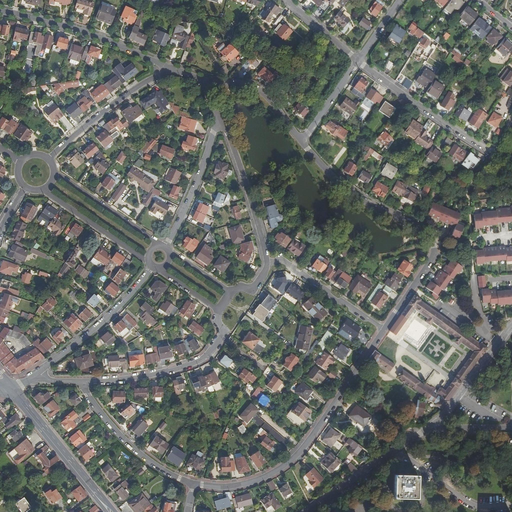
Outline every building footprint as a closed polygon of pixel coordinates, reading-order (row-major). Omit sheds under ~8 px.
[(93,3),(81,0),(77,0),(75,7),(84,10),(83,14),(89,16),(93,3)] [(463,2),(460,0),(450,0),(444,9),(450,14),(454,9),(458,9),(463,2)] [(383,4),(379,1),(370,13),(375,17),(383,4)] [(116,11),(101,4),(96,17),(107,22),(106,23),(111,24),(116,11)] [(264,12),(262,11),(259,17),(266,22),(267,21),(269,22),(270,19),(271,16),(270,16),(272,13),(276,15),(279,9),(270,4),(267,9),(266,9),(264,12)] [(468,6),(467,7),(477,15),(478,14),(468,6)] [(467,7),(459,16),(470,25),(477,15),(467,7)] [(126,21),(125,23),(131,26),(136,13),(125,8),(121,18),(126,21)] [(344,27),(345,26),(350,19),(340,10),(333,18),(339,22),(337,24),(340,26),(341,24),(344,27)] [(371,24),(369,22),(372,18),(367,14),(366,16),(368,18),(366,20),(364,18),(360,24),(367,29),(371,24)] [(273,23),(276,25),(283,17),(280,15),(273,23)] [(470,29),(472,31),(474,30),(480,34),(478,36),(482,39),(491,28),(485,23),(484,24),(478,19),(470,29)] [(136,21),(129,37),(143,43),(146,36),(137,32),(139,28),(140,23),(136,21)] [(273,31),(276,33),(284,40),(291,31),(283,25),(282,26),(279,24),(273,31)] [(424,33),(411,24),(408,28),(411,30),(409,33),(413,35),(415,33),(422,37),(424,33)] [(8,36),(10,27),(0,25),(0,31),(2,32),(2,35),(5,36),(5,35),(8,36)] [(179,25),(173,37),(182,41),(180,47),(184,49),(189,36),(184,34),(184,33),(183,32),(182,31),(183,27),(179,25)] [(386,41),(397,47),(406,33),(395,26),(386,41)] [(27,40),(29,31),(20,28),(18,37),(27,40)] [(488,39),(493,43),(495,45),(501,37),(493,29),(486,37),(488,39)] [(153,40),(158,42),(161,43),(160,44),(165,46),(170,35),(158,30),(153,40)] [(36,33),(31,31),(28,44),(38,46),(38,44),(41,44),(43,38),(40,37),(41,34),(36,32),(36,33)] [(437,42),(440,44),(445,39),(449,35),(446,32),(437,42)] [(423,37),(420,43),(426,47),(430,41),(428,40),(430,38),(424,34),(422,37),(423,37)] [(53,37),(45,35),(40,53),(39,55),(43,56),(46,48),(50,49),(53,37)] [(56,36),(54,43),(57,44),(56,46),(61,47),(60,48),(63,49),(64,48),(65,49),(67,45),(68,40),(56,36)] [(511,48),(511,45),(503,38),(493,51),(503,59),(511,48)] [(229,44),(220,53),(224,56),(222,57),(225,60),(226,59),(228,61),(237,53),(234,49),(236,47),(232,43),(230,45),(229,44)] [(72,44),(68,57),(79,61),(83,48),(72,44)] [(91,46),(88,54),(97,57),(100,50),(91,46)] [(450,52),(454,54),(458,58),(460,55),(453,50),(450,52)] [(456,60),(462,64),(463,62),(458,58),(454,54),(452,57),(457,60),(456,60)] [(248,61),(247,60),(242,66),(246,69),(250,64),(252,64),(253,64),(257,66),(260,62),(252,56),(248,60),(249,61),(248,61)] [(105,60),(113,70),(117,67),(109,57),(105,60)] [(394,65),(389,60),(385,66),(390,70),(394,65)] [(317,73),(316,72),(317,70),(311,66),(304,74),(311,81),(317,73)] [(124,74),(118,68),(114,72),(119,78),(118,78),(121,83),(122,83),(138,72),(135,67),(124,74)] [(267,80),(270,83),(276,76),(273,73),(272,75),(264,68),(257,75),(262,78),(263,78),(267,81),(267,80)] [(419,76),(416,81),(425,87),(427,85),(428,86),(436,74),(426,68),(420,77),(419,76)] [(404,76),(408,78),(412,72),(408,69),(404,76)] [(106,84),(104,85),(106,89),(107,88),(110,92),(116,87),(121,83),(118,78),(116,76),(108,82),(106,80),(104,81),(106,84)] [(353,87),(360,92),(363,89),(365,91),(370,84),(361,77),(353,87)] [(59,83),(64,88),(79,85),(82,83),(79,79),(59,83)] [(433,80),(427,91),(438,98),(445,86),(433,80)] [(59,83),(54,84),(56,87),(54,88),(59,94),(65,90),(64,88),(59,83)] [(104,85),(103,85),(92,93),(97,101),(109,92),(106,89),(104,85)] [(30,88),(19,90),(20,91),(24,96),(27,95),(27,93),(36,91),(35,87),(30,88)] [(360,92),(353,87),(351,90),(358,95),(360,92)] [(93,105),(97,103),(85,88),(80,91),(86,98),(82,100),(81,99),(77,102),(84,111),(88,107),(88,106),(92,103),(93,105)] [(366,97),(374,103),(375,101),(378,103),(382,98),(371,89),(366,97)] [(169,104),(161,91),(157,93),(156,92),(148,96),(149,97),(141,102),(144,108),(152,104),(155,104),(160,113),(166,110),(165,107),(169,104)] [(441,105),(448,111),(451,107),(452,107),(456,102),(453,100),(456,96),(450,92),(441,105)] [(340,106),(352,115),(358,106),(347,98),(344,102),(343,102),(340,106)] [(295,108),(297,110),(297,111),(303,116),(307,111),(304,107),(305,105),(301,101),(295,108)] [(388,103),(385,101),(378,110),(389,118),(396,108),(388,103)] [(82,111),(76,103),(66,111),(72,119),(82,111)] [(54,104),(49,108),(44,113),(54,124),(55,123),(56,122),(64,115),(54,104)] [(460,106),(455,113),(462,118),(467,110),(460,106)] [(129,123),(143,113),(138,107),(134,109),(134,108),(132,110),(130,107),(122,113),(125,117),(129,123)] [(183,117),(193,120),(194,116),(187,114),(187,112),(184,111),(183,113),(179,111),(179,110),(176,109),(172,108),(171,109),(172,110),(175,116),(175,115),(183,117)] [(493,111),(487,121),(495,126),(501,117),(493,111)] [(354,119),(359,122),(363,116),(358,113),(354,119)] [(469,122),(477,127),(483,119),(481,119),(482,118),(475,113),(469,122)] [(195,121),(193,120),(183,117),(179,128),(191,132),(192,129),(193,129),(195,125),(193,125),(195,121)] [(106,125),(103,121),(99,123),(104,129),(113,140),(119,135),(117,131),(114,127),(117,125),(119,127),(122,125),(117,119),(112,122),(111,121),(106,125)] [(405,130),(416,138),(422,128),(423,126),(412,119),(405,130)] [(13,131),(16,127),(9,122),(7,124),(1,120),(0,121),(0,130),(9,136),(13,131)] [(16,127),(13,131),(16,133),(14,136),(22,141),(24,138),(26,140),(32,131),(19,122),(16,127)] [(335,135),(341,139),(344,135),(341,133),(343,129),(338,126),(335,130),(334,129),(336,126),(330,122),(328,124),(325,127),(332,132),(331,133),(334,136),(335,135)] [(427,131),(422,128),(416,138),(415,139),(429,149),(434,141),(425,134),(427,131)] [(113,140),(104,129),(99,133),(100,135),(97,138),(104,147),(113,140)] [(385,153),(393,141),(385,133),(384,134),(381,137),(380,135),(377,139),(384,146),(380,150),(385,153)] [(198,140),(187,136),(185,142),(187,143),(185,148),(194,151),(198,140)] [(444,143),(448,146),(453,140),(448,137),(444,143)] [(117,143),(123,151),(128,147),(121,140),(117,143)] [(157,142),(154,141),(150,146),(148,148),(150,150),(157,142)] [(98,150),(93,143),(89,147),(90,148),(87,150),(86,149),(82,152),(88,159),(98,150)] [(456,157),(455,158),(460,161),(467,151),(462,148),(455,144),(449,152),(456,157)] [(159,154),(159,155),(170,159),(173,154),(172,154),(173,150),(162,146),(162,147),(160,146),(157,154),(159,154)] [(436,162),(442,153),(432,147),(426,155),(436,162)] [(369,152),(363,160),(366,162),(371,155),(383,163),(385,159),(371,149),(369,152)] [(76,168),(86,160),(82,154),(80,156),(76,151),(67,159),(76,168)] [(98,155),(96,158),(101,162),(99,165),(97,163),(94,167),(103,174),(109,166),(107,164),(108,163),(104,158),(105,157),(100,152),(98,155)] [(481,159),(470,152),(461,164),(472,172),(481,159)] [(134,165),(133,166),(138,168),(143,162),(138,159),(134,165)] [(344,171),(352,176),(357,168),(349,162),(344,171)] [(213,174),(215,174),(215,177),(223,179),(224,175),(226,176),(228,169),(226,169),(227,165),(219,163),(218,166),(216,165),(213,174)] [(386,163),(381,172),(392,179),(397,170),(386,163)] [(136,170),(132,168),(130,170),(131,171),(128,175),(131,178),(130,179),(133,182),(135,179),(141,184),(139,186),(148,192),(155,183),(139,173),(138,171),(136,170)] [(170,168),(164,181),(174,185),(178,178),(181,173),(170,168)] [(357,178),(366,183),(371,175),(363,170),(357,178)] [(102,185),(110,190),(111,188),(113,189),(119,181),(110,174),(102,185)] [(392,191),(402,196),(405,190),(407,186),(397,181),(392,191)] [(111,198),(117,202),(126,185),(119,182),(111,198)] [(378,182),(373,191),(376,193),(376,194),(379,196),(380,196),(384,198),(389,189),(385,187),(385,186),(378,182)] [(423,196),(427,198),(431,188),(427,186),(423,196)] [(174,187),(170,193),(169,196),(169,197),(176,200),(178,195),(177,195),(180,189),(174,187)] [(151,194),(154,189),(153,188),(145,199),(150,203),(152,201),(155,196),(153,195),(151,194)] [(405,190),(402,196),(399,203),(406,206),(408,200),(412,201),(413,198),(415,199),(416,196),(405,190)] [(225,196),(218,193),(214,202),(221,205),(219,208),(222,207),(223,204),(225,198),(224,197),(225,196)] [(230,195),(227,194),(223,204),(222,207),(230,205),(228,200),(230,195)] [(156,200),(149,212),(154,215),(156,212),(164,216),(169,208),(156,200)] [(202,223),(200,227),(209,232),(217,215),(211,212),(208,219),(205,217),(207,211),(209,211),(209,210),(210,210),(211,209),(200,204),(193,219),(202,223)] [(455,228),(451,237),(458,240),(461,233),(464,225),(457,222),(460,215),(432,204),(427,217),(455,228)] [(28,205),(21,217),(30,221),(36,209),(28,205)] [(511,205),(511,206),(511,208),(504,208),(496,209),(496,211),(481,212),(481,214),(474,215),(474,223),(475,229),(483,228),(483,226),(487,226),(495,225),(498,225),(497,223),(502,223),(509,222),(511,221),(511,205)] [(39,226),(38,228),(45,231),(47,228),(53,219),(54,217),(57,213),(47,206),(37,220),(37,221),(38,222),(39,221),(43,224),(41,227),(39,226)] [(234,219),(236,218),(236,220),(241,218),(237,207),(232,208),(234,212),(232,213),(234,219)] [(270,221),(272,221),(273,224),(280,221),(277,211),(268,213),(270,217),(269,217),(270,221)] [(65,226),(57,221),(56,222),(53,219),(47,228),(53,232),(52,234),(57,237),(58,235),(59,235),(65,226)] [(23,229),(24,225),(18,222),(11,238),(19,241),(24,229),(23,229)] [(75,225),(71,223),(66,231),(71,234),(72,232),(77,236),(82,229),(75,225)] [(229,229),(233,243),(243,240),(239,226),(229,229)] [(281,233),(280,236),(278,234),(275,238),(277,239),(276,241),(284,247),(290,239),(281,233)] [(186,243),(183,247),(191,252),(198,243),(193,239),(192,241),(188,238),(187,239),(186,238),(184,241),(186,243)] [(21,249),(23,244),(16,241),(14,246),(13,245),(9,256),(17,259),(24,262),(29,252),(21,249)] [(252,241),(244,244),(241,250),(243,251),(241,255),(239,254),(238,258),(247,262),(253,247),(250,246),(252,241)] [(293,241),(292,243),(303,250),(304,248),(293,241)] [(292,243),(286,251),(294,256),(294,255),(298,258),(303,250),(292,243)] [(211,250),(204,245),(196,257),(208,265),(212,258),(208,255),(211,250)] [(475,256),(476,264),(483,263),(483,261),(506,259),(506,261),(511,260),(511,246),(509,247),(505,247),(505,246),(501,246),(494,247),(486,247),(482,248),(482,250),(475,250),(475,256)] [(101,247),(90,263),(96,267),(93,271),(99,276),(102,272),(110,259),(112,257),(107,254),(103,252),(104,250),(101,247)] [(33,249),(32,248),(30,251),(45,258),(46,255),(36,250),(33,249)] [(68,260),(65,263),(71,268),(75,263),(72,261),(76,256),(73,254),(74,253),(75,253),(76,251),(74,250),(72,253),(68,260)] [(111,272),(113,269),(115,266),(116,264),(118,265),(117,266),(118,267),(124,259),(116,253),(111,260),(110,259),(102,272),(111,280),(115,275),(111,272)] [(220,268),(219,270),(222,273),(229,263),(220,257),(215,265),(220,268)] [(312,267),(320,272),(326,264),(318,258),(312,267)] [(125,259),(121,266),(126,269),(130,263),(125,259)] [(407,271),(410,266),(403,261),(396,270),(406,277),(409,273),(408,272),(407,271)] [(431,296),(437,300),(439,297),(437,296),(442,290),(443,291),(450,281),(452,279),(453,280),(455,277),(458,274),(459,274),(461,271),(463,268),(452,261),(448,267),(446,266),(442,272),(440,271),(432,283),(431,282),(426,288),(433,293),(431,296)] [(9,275),(11,271),(15,272),(17,267),(3,262),(0,271),(9,275)] [(79,266),(75,272),(81,277),(85,271),(79,266)] [(325,276),(330,279),(334,272),(329,268),(326,272),(327,272),(325,276)] [(120,270),(112,280),(118,285),(126,274),(120,270)] [(348,283),(351,279),(338,270),(331,280),(344,289),(348,283)] [(23,278),(22,278),(21,281),(29,284),(31,275),(25,273),(24,276),(23,278)] [(357,275),(348,288),(355,293),(358,288),(365,293),(371,285),(357,275)] [(390,282),(387,286),(393,289),(399,280),(393,275),(389,281),(390,282)] [(298,302),(305,291),(279,276),(272,287),(298,302)] [(0,288),(0,291),(5,294),(6,294),(6,293),(17,297),(19,292),(8,289),(11,282),(2,279),(0,284),(0,287),(0,288)] [(158,291),(153,300),(156,302),(167,288),(159,282),(155,283),(152,287),(158,291)] [(111,283),(109,286),(108,285),(106,288),(107,289),(104,292),(107,295),(109,292),(113,296),(119,290),(111,283)] [(377,294),(382,285),(378,283),(373,292),(377,294)] [(489,288),(482,289),(482,296),(483,303),(490,302),(491,304),(498,303),(498,305),(502,305),(510,304),(511,303),(511,288),(511,290),(497,291),(497,289),(489,290),(489,288)] [(53,313),(51,311),(49,309),(56,303),(52,298),(53,296),(49,292),(40,306),(42,307),(44,310),(50,316),(53,313)] [(371,303),(379,308),(387,298),(378,292),(371,303)] [(17,304),(19,299),(6,294),(5,294),(3,298),(2,297),(0,302),(2,303),(0,307),(7,311),(9,312),(13,302),(17,304)] [(99,301),(97,299),(98,299),(96,297),(93,294),(87,302),(93,308),(99,301)] [(396,379),(442,411),(488,348),(414,296),(400,315),(405,319),(413,309),(425,318),(423,321),(429,325),(431,322),(453,338),(451,341),(456,345),(459,343),(471,352),(450,382),(444,391),(440,389),(437,391),(427,384),(425,386),(402,371),(396,379)] [(312,297),(303,305),(317,322),(327,313),(312,297)] [(179,312),(189,318),(193,312),(192,311),(195,307),(187,301),(179,312)] [(177,309),(167,302),(161,310),(168,315),(169,314),(171,316),(173,316),(177,309)] [(49,309),(51,311),(58,304),(56,303),(49,309)] [(151,326),(156,321),(150,316),(154,311),(146,303),(141,308),(146,313),(140,318),(147,325),(148,323),(151,326)] [(86,309),(79,316),(85,322),(92,315),(86,309)] [(73,332),(82,323),(72,314),(64,323),(73,332)] [(127,314),(124,318),(131,325),(134,328),(137,325),(127,314)] [(245,316),(241,321),(249,327),(253,321),(245,316)] [(121,335),(131,325),(124,318),(113,328),(121,335)] [(347,320),(341,329),(354,338),(360,329),(347,320)] [(205,329),(194,322),(190,329),(200,336),(205,329)] [(300,326),(297,337),(299,338),(297,348),(308,350),(312,329),(300,326)] [(0,344),(2,342),(7,336),(11,330),(5,328),(0,334),(0,344)] [(68,333),(62,328),(52,337),(58,343),(61,340),(60,338),(63,335),(65,337),(68,333)] [(24,334),(11,330),(7,336),(18,341),(19,340),(20,341),(26,347),(32,345),(24,334)] [(107,346),(115,340),(108,332),(101,339),(107,346)] [(264,349),(262,348),(256,344),(259,340),(249,333),(242,342),(259,355),(264,349)] [(329,337),(325,334),(316,346),(321,350),(329,337)] [(43,354),(50,348),(48,345),(50,343),(46,339),(42,343),(38,339),(33,344),(37,348),(38,347),(43,354)] [(187,342),(185,343),(188,351),(191,349),(193,352),(199,347),(197,343),(196,343),(193,340),(188,343),(187,342)] [(2,342),(0,344),(0,359),(9,370),(12,373),(14,374),(21,372),(44,358),(36,348),(17,361),(9,351),(10,351),(9,349),(8,350),(2,342)] [(187,352),(184,343),(174,346),(175,350),(177,350),(178,355),(187,352)] [(344,356),(343,356),(348,349),(341,345),(338,348),(337,347),(335,351),(336,352),(334,355),(342,360),(344,356)] [(159,353),(160,359),(170,357),(168,347),(158,349),(159,353)] [(331,365),(335,359),(324,352),(316,363),(325,370),(329,364),(331,365)] [(389,374),(394,365),(374,352),(368,360),(389,374)] [(145,356),(147,364),(148,363),(149,364),(161,361),(160,359),(159,353),(146,355),(146,356),(145,356)] [(291,354),(288,358),(287,357),(286,358),(285,360),(285,361),(286,362),(283,366),(290,371),(299,360),(291,354)] [(90,355),(78,358),(79,364),(77,365),(78,370),(93,366),(90,355)] [(135,366),(135,365),(144,364),(143,355),(129,357),(130,367),(135,366)] [(224,355),(219,362),(228,368),(233,361),(224,355)] [(109,367),(119,366),(118,357),(108,357),(109,367)] [(245,358),(241,363),(246,367),(250,362),(245,358)] [(234,364),(229,369),(234,373),(238,367),(234,364)] [(320,376),(323,373),(314,366),(306,377),(315,383),(319,376),(320,376)] [(244,369),(239,377),(247,383),(249,380),(253,383),(256,378),(244,369)] [(327,376),(333,380),(336,375),(331,371),(327,376)] [(211,374),(203,378),(207,388),(219,382),(214,373),(212,374),(211,374)] [(267,387),(275,392),(282,382),(274,376),(267,387)] [(203,393),(208,390),(207,388),(203,378),(203,377),(196,380),(195,378),(191,379),(196,393),(202,391),(203,393)] [(185,389),(182,379),(179,380),(178,378),(176,379),(177,381),(173,382),(176,395),(181,394),(180,390),(185,389)] [(302,383),(295,392),(306,399),(312,390),(302,383)] [(265,406),(269,399),(261,393),(263,390),(258,386),(251,396),(265,406)] [(153,388),(153,398),(163,397),(163,389),(158,389),(158,387),(153,388)] [(135,397),(148,397),(148,388),(135,389),(135,397)] [(113,403),(124,403),(124,392),(114,392),(113,403)] [(41,405),(51,397),(47,393),(42,397),(40,394),(35,397),(41,405)] [(84,399),(81,395),(78,398),(75,395),(70,399),(75,406),(82,400),(82,401),(84,399)] [(50,416),(52,416),(60,410),(53,400),(44,407),(48,412),(48,413),(50,416)] [(419,401),(415,414),(423,416),(427,402),(426,402),(425,402),(425,403),(419,401)] [(304,420),(311,411),(298,402),(291,411),(304,420)] [(253,406),(249,403),(239,415),(248,422),(260,408),(254,404),(253,406)] [(15,424),(15,425),(21,420),(16,414),(7,420),(0,410),(0,409),(3,407),(0,404),(0,429),(2,428),(0,425),(0,421),(2,420),(8,428),(15,424)] [(356,405),(349,416),(364,427),(372,416),(356,405)] [(125,419),(128,416),(129,418),(136,412),(131,407),(128,410),(124,406),(119,411),(125,419)] [(68,416),(65,418),(66,420),(62,423),(67,430),(71,427),(72,428),(81,422),(77,417),(78,417),(74,411),(68,416)] [(252,420),(285,448),(289,443),(257,414),(252,420)] [(85,423),(91,418),(88,415),(82,420),(85,423)] [(140,419),(139,421),(138,420),(137,422),(138,422),(131,429),(138,436),(147,426),(140,419)] [(163,421),(158,427),(162,431),(167,424),(163,421)] [(242,433),(247,430),(243,424),(238,427),(242,433)] [(342,433),(333,426),(322,441),(326,443),(327,442),(333,445),(342,433)] [(261,427),(256,432),(263,438),(267,433),(261,427)] [(12,437),(15,440),(22,435),(22,433),(20,431),(19,431),(17,432),(15,430),(7,436),(10,439),(12,437)] [(68,437),(70,439),(76,447),(81,443),(82,444),(84,442),(81,439),(75,431),(68,437)] [(149,445),(161,454),(168,445),(156,436),(149,445)] [(273,444),(265,438),(261,444),(269,450),(273,444)] [(356,456),(362,446),(348,438),(344,444),(348,446),(346,451),(356,456)] [(26,439),(8,452),(17,463),(35,450),(26,439)] [(49,449),(46,445),(37,452),(39,454),(34,458),(35,460),(36,459),(42,467),(44,465),(46,468),(45,469),(45,470),(50,467),(59,460),(56,456),(48,463),(42,454),(49,449)] [(93,455),(85,445),(78,451),(80,453),(86,461),(93,455)] [(179,465),(186,455),(174,448),(167,457),(179,465)] [(257,467),(265,462),(258,451),(250,457),(257,467)] [(330,472),(341,462),(331,453),(327,456),(329,458),(323,465),(330,472)] [(363,460),(366,465),(372,460),(374,460),(376,458),(372,454),(363,460)] [(186,466),(196,471),(197,469),(199,470),(204,462),(192,455),(186,466)] [(247,466),(243,456),(236,458),(239,473),(249,470),(247,466)] [(221,471),(230,471),(229,462),(229,457),(220,457),(221,471)] [(108,465),(102,470),(109,478),(109,479),(111,481),(113,481),(117,477),(114,473),(115,473),(108,465)] [(53,471),(50,467),(45,470),(44,471),(45,472),(47,475),(53,471)] [(309,483),(313,488),(323,480),(313,468),(305,475),(311,482),(309,483)] [(36,483),(47,475),(45,472),(34,480),(36,483)] [(394,499),(417,500),(418,477),(394,476),(394,499)] [(112,490),(114,488),(123,482),(120,478),(109,487),(112,490)] [(123,482),(114,488),(123,500),(129,495),(124,490),(129,486),(125,480),(123,482)] [(278,483),(275,485),(272,480),(267,483),(272,491),(280,486),(278,483)] [(287,494),(291,492),(286,484),(282,486),(283,487),(279,489),(283,496),(285,495),(286,496),(288,495),(287,494)] [(72,492),(80,502),(87,495),(80,486),(72,492)] [(56,501),(62,497),(57,489),(52,493),(51,491),(46,495),(53,504),(57,501),(56,501)] [(275,509),(280,505),(272,492),(260,500),(265,508),(271,504),(275,509)] [(140,511),(143,510),(151,504),(143,493),(129,504),(135,511),(140,511)] [(232,498),(236,511),(241,511),(245,510),(243,505),(252,503),(249,493),(235,497),(236,497),(232,498)] [(15,504),(20,511),(26,511),(31,508),(23,497),(15,504)] [(228,497),(226,498),(215,501),(218,510),(231,506),(229,499),(228,497)] [(166,499),(165,502),(175,504),(174,511),(175,511),(178,502),(166,499)] [(172,511),(173,511),(174,511),(175,504),(165,502),(162,511),(172,511)]
